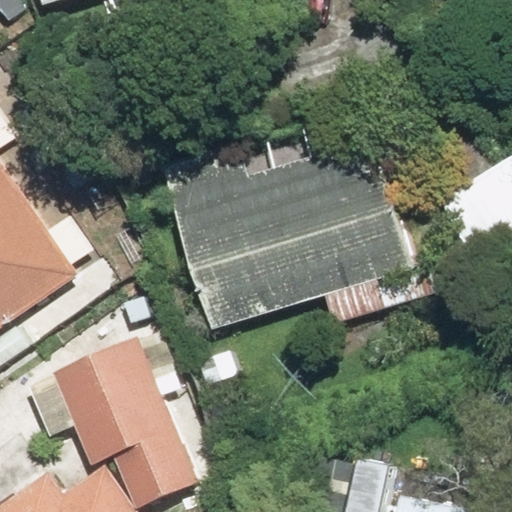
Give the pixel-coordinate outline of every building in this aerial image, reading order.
[(0,0),(0,37),(33,11),(28,0),(0,0)] [(346,321),(481,281),(511,261),(511,159),(452,197),(473,257),(430,269),(390,134),(288,164),(278,133),(177,163),(226,328),(338,294),(346,321)] [(0,335),(92,272),(0,140),(0,335)] [(0,511),(152,511),(88,420),(38,454),(51,473),(0,507),(0,511)] [(511,511),(411,493),(407,511),(511,511)]
